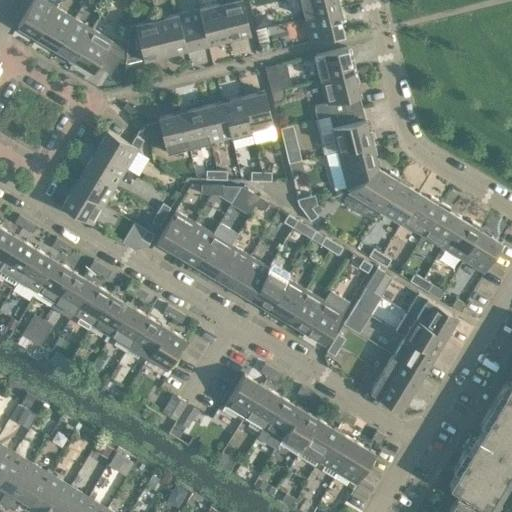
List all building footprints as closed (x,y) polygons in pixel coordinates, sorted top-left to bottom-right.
[(46,0),(32,0),(18,25),(37,36),(56,6),(46,0)] [(251,32),(242,0),(219,0),(220,2),(229,37),(251,32)] [(301,0),(305,16),(341,7),(339,0),(301,0)] [(199,8),(208,42),(229,37),(220,2),(199,8)] [(56,6),(37,36),(56,48),(74,17),(56,6)] [(341,20),(344,19),(341,7),(305,16),(311,41),(344,32),(341,20)] [(178,13),(187,48),(208,42),(199,8),(178,13)] [(268,15),(263,12),(257,14),(260,24),(269,21),(268,15)] [(157,18),(166,53),(187,48),(178,13),(157,18)] [(74,17),(56,48),(74,59),(93,28),(74,17)] [(132,24),(128,62),(166,53),(157,18),(132,24)] [(116,53),(121,45),(93,28),(74,59),(93,71),(107,47),(116,53)] [(262,53),(270,51),(268,41),(259,43),(262,53)] [(354,58),(351,59),(348,46),(314,54),(320,78),(357,70),(354,58)] [(271,90),(283,88),(277,64),(265,66),(271,90)] [(357,70),(320,78),(326,102),(315,105),(318,117),(352,109),(363,106),(357,82),(360,81),(357,70)] [(274,125),(265,90),(243,96),(252,130),(274,125)] [(222,101),(231,136),(252,130),(243,96),(222,101)] [(201,106),(210,141),(231,136),(222,101),(201,106)] [(180,111),(189,146),(210,141),(201,106),(180,111)] [(372,130),(369,131),(363,106),(352,109),(329,114),(338,150),(375,141),(372,130)] [(158,117),(159,120),(150,123),(152,131),(161,129),(167,151),(189,146),(180,111),(158,117)] [(136,134),(131,143),(108,129),(96,148),(127,167),(144,139),(136,134)] [(378,166),(375,153),(377,153),(375,141),(338,150),(348,189),(378,166)] [(299,146),(286,150),(289,162),(302,159),(299,146)] [(127,167),(96,148),(85,167),(116,185),(127,167)] [(390,171),(389,173),(378,166),(348,189),(381,209),(400,177),(390,171)] [(116,185),(85,167),(74,185),(104,204),(116,185)] [(207,169),(206,178),(217,178),(217,169),(207,169)] [(227,178),(227,169),(217,169),(217,178),(227,178)] [(251,170),(251,179),(261,179),(261,170),(251,170)] [(272,180),(272,171),(261,170),(261,179),(272,180)] [(409,185),(410,183),(400,177),(381,209),(401,221),(419,192),(409,185)] [(202,183),(201,192),(212,193),(212,184),(202,183)] [(222,193),(222,184),(212,184),(212,193),(222,193)] [(62,204),(93,223),(104,204),(74,185),(62,204)] [(251,190),(247,198),(256,204),(260,196),(251,190)] [(431,195),(430,198),(419,192),(401,221),(422,233),(441,201),(431,195)] [(316,204),(314,195),(298,198),(299,203),(305,211),(312,206),(316,204)] [(265,209),(269,201),(260,196),(256,204),(265,209)] [(170,206),(163,201),(157,210),(165,215),(170,206)] [(450,210),(451,207),(441,201),(422,233),(442,246),(460,216),(450,210)] [(311,220),(318,215),(312,206),(305,211),(311,220)] [(175,209),(157,240),(176,252),(195,221),(175,209)] [(165,215),(157,210),(152,220),(159,224),(165,215)] [(19,213),(15,221),(23,226),(28,219),(19,213)] [(288,213),(284,221),(293,226),(297,218),(288,213)] [(472,220),(471,223),(460,216),(442,246),(463,258),(482,226),(472,220)] [(302,232),(306,224),(297,218),(293,226),(302,232)] [(32,232),(37,224),(28,219),(23,226),(32,232)] [(159,224),(150,219),(144,228),(146,229),(153,234),(159,224)] [(195,263),(213,232),(195,221),(176,252),(195,263)] [(0,265),(18,236),(0,225),(0,265)] [(484,271),(502,242),(491,235),(492,232),(482,226),(463,258),(484,271)] [(141,238),(148,242),(153,234),(146,229),(141,238)] [(213,274),(232,243),(213,232),(195,263),(213,274)] [(325,235),(320,243),(329,248),(334,241),(325,235)] [(0,265),(0,274),(15,283),(36,247),(18,236),(0,265)] [(57,236),(52,243),(61,249),(65,241),(57,236)] [(70,254),(74,247),(65,241),(61,249),(70,254)] [(338,254),(343,246),(334,241),(329,248),(338,254)] [(232,285),(250,254),(232,243),(213,274),(232,285)] [(36,247),(15,283),(33,294),(55,258),(36,247)] [(374,247),(369,255),(378,260),(382,252),(374,247)] [(387,266),(391,258),(382,252),(378,260),(387,266)] [(250,296),(269,266),(250,254),(232,285),(250,296)] [(74,269),(55,258),(33,294),(52,306),(74,269)] [(94,258),(89,266),(98,271),(102,264),(94,258)] [(363,258),(358,266),(367,271),(372,264),(363,258)] [(107,276),(111,269),(102,264),(98,271),(107,276)] [(269,266),(250,296),(269,308),(287,277),(269,266)] [(377,267),(366,286),(382,295),(393,276),(377,267)] [(64,313),(67,308),(73,311),(92,281),(74,269),(52,306),(64,313)] [(415,272),(410,280),(419,285),(424,277),(415,272)] [(287,319),(306,288),(287,277),(269,308),(287,319)] [(428,290),(433,282),(424,277),(419,285),(428,290)] [(80,315),(76,321),(89,328),(111,292),(92,281),(73,311),(80,315)] [(131,281),(126,288),(135,293),(139,286),(131,281)] [(144,299),(148,291),(139,286),(135,293),(144,299)] [(305,330),(324,299),(306,288),(287,319),(305,330)] [(325,342),(350,300),(330,289),(324,299),(305,330),(325,342)] [(101,335),(104,330),(110,334),(129,303),(111,292),(89,328),(101,335)] [(458,315),(419,292),(407,311),(446,335),(458,315)] [(367,300),(360,295),(354,304),(362,309),(367,300)] [(465,302),(456,297),(452,305),(461,310),(465,302)] [(117,338),(113,343),(126,350),(147,314),(129,303),(110,334),(117,338)] [(168,303),(163,310),(172,316),(176,308),(168,303)] [(349,313),(357,318),(362,309),(354,304),(349,313)] [(181,321),(185,314),(176,308),(172,316),(181,321)] [(404,335),(435,353),(446,335),(407,311),(396,329),(404,335)] [(138,358),(141,352),(147,356),(166,325),(147,314),(126,350),(138,358)] [(11,316),(6,324),(13,328),(18,320),(11,316)] [(185,337),(166,325),(147,356),(144,361),(163,373),(185,337)] [(25,326),(22,332),(32,338),(35,332),(25,326)] [(35,332),(32,338),(41,343),(44,338),(35,332)] [(345,337),(338,332),(332,341),(340,346),(345,337)] [(435,353),(404,335),(393,353),(424,372),(435,353)] [(327,350),(334,355),(340,346),(332,341),(327,350)] [(424,372),(393,353),(382,371),(413,390),(424,372)] [(265,362),(260,369),(269,374),(273,367),(265,362)] [(278,380),(282,372),(273,367),(269,374),(278,380)] [(370,391),(401,409),(413,390),(382,371),(370,391)] [(235,416),(238,411),(245,415),(263,384),(244,372),(222,409),(235,416)] [(511,380),(449,483),(461,490),(487,506),(511,465),(511,380)] [(251,419),(248,424),(260,431),(282,395),(263,384),(245,415),(251,419)] [(302,384),(297,391),(306,397),(311,389),(302,384)] [(315,402),(319,395),(311,389),(306,397),(315,402)] [(187,401),(173,393),(169,400),(173,402),(166,412),(177,419),(187,401)] [(272,439),(275,433),(282,437),(300,406),(282,395),(260,431),(272,439)] [(188,402),(177,419),(188,425),(198,408),(188,402)] [(25,406),(17,421),(28,427),(37,413),(25,406)] [(300,406),(282,437),(278,443),(297,454),(319,418),(300,406)] [(339,406),(334,414),(343,419),(347,412),(339,406)] [(352,424),(356,417),(347,412),(343,419),(352,424)] [(319,418),(297,454),(315,465),(319,460),(337,429),(319,418)] [(325,463),(322,469),(334,476),(356,440),(337,429),(319,460),(325,463)] [(386,435),(377,429),(372,437),(381,442),(386,435)] [(102,440),(96,450),(107,456),(113,447),(102,440)] [(349,478),(356,482),(375,452),(356,440),(334,476),(346,484),(349,478)] [(0,473),(14,451),(0,442),(0,473)] [(117,450),(109,464),(126,474),(134,461),(117,450)] [(0,484),(7,488),(0,499),(0,501),(6,505),(33,462),(14,451),(0,473),(0,484)] [(14,510),(21,497),(33,504),(51,473),(33,462),(6,505),(14,510)] [(44,511),(43,511),(53,511),(70,484),(51,473),(33,504),(44,511)] [(153,473),(147,484),(153,488),(160,477),(153,473)] [(270,482),(259,476),(255,483),(266,489),(270,482)] [(78,511),(89,496),(70,484),(53,511),(78,511)] [(287,491),(282,499),(292,505),(297,497),(287,491)] [(103,511),(107,507),(89,496),(78,511),(103,511)] [(447,511),(473,511),(454,500),(447,511)]
